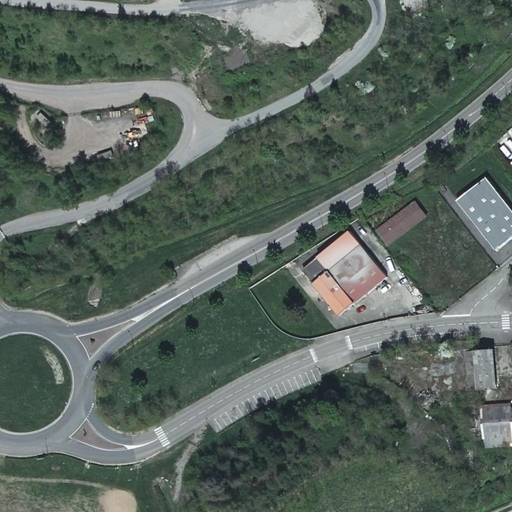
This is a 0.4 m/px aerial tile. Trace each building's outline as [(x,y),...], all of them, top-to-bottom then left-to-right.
[(496,249),(511,236),(511,206),(488,176),(458,198),(496,249)] [(394,245),(431,215),(419,201),(383,231),(394,245)] [(342,315),(390,278),(354,231),(322,257),(332,270),(317,283),(342,315)] [(495,390),(492,350),(474,351),(476,391),(495,390)] [(476,391),(474,351),(462,352),(465,391),(476,391)] [(481,446),(511,444),(509,410),(502,410),(502,406),(479,407),(481,446)]
